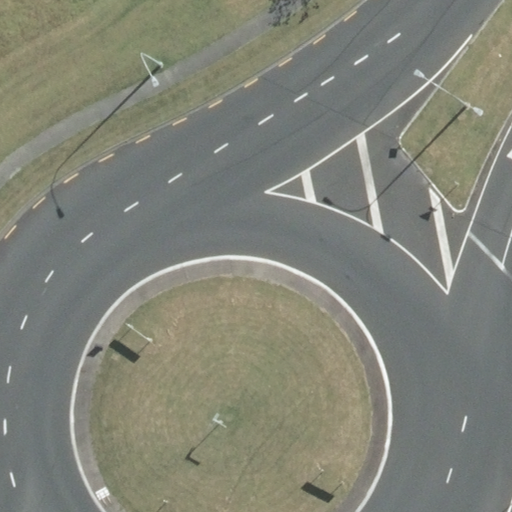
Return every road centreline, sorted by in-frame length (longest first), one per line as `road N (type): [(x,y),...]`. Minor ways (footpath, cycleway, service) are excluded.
road 1 (secondary): [(157,199),(251,188),(341,215),(413,277),(453,362)]
road 2 (secondary): [(157,199),(438,0)]
road 3 (secondary): [(3,421),(6,373),(43,285),(113,219),(157,199)]
road 4 (secondary): [(454,367),(457,445),(437,511)]
road 5 (secondary): [(511,249),(453,362)]
